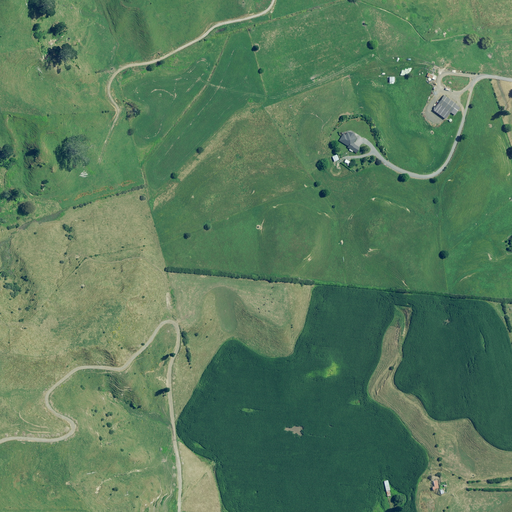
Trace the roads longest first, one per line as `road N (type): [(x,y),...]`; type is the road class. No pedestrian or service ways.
road 1 (track): [(0,442),(62,432),(64,421),(48,404),(52,390),(86,366),(122,367),(167,320),(175,330),(168,387),(180,511)]
road 2 (track): [(367,143),(405,172),(434,173),(470,87),(442,91),(439,75),(511,79)]
